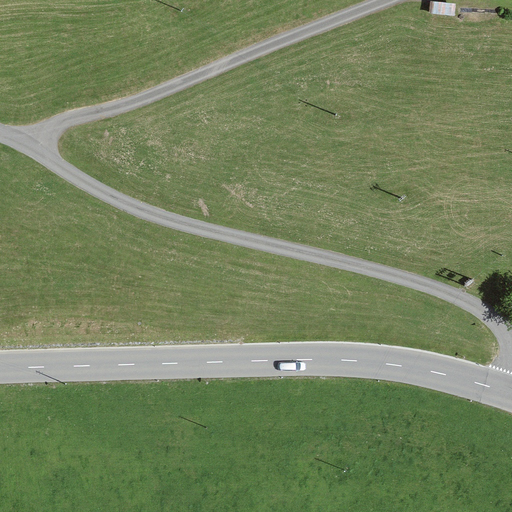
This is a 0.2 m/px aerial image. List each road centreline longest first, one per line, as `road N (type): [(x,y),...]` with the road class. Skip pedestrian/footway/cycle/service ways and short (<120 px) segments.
road 1 (unclassified): [(503,390),(509,343),(496,321),(444,289),(169,218),(24,136),(0,133)]
road 2 (tertiary): [(0,368),(375,362),(503,390)]
